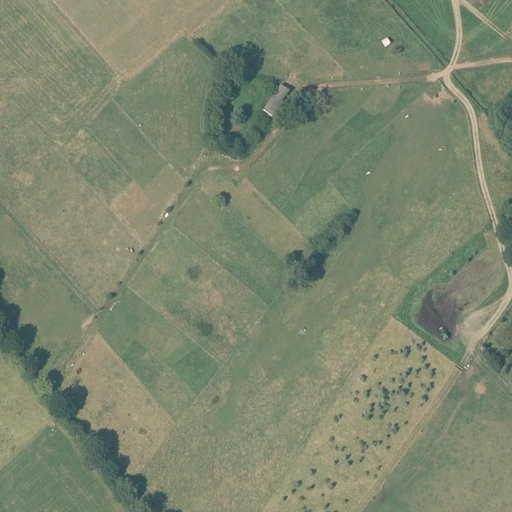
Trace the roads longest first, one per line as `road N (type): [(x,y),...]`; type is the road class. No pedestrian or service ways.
road 1 (track): [(49,391),(202,173),(238,173),(313,89),(447,72)]
road 2 (track): [(454,0),(457,49),(447,81),(469,111),(511,290),(483,332)]
